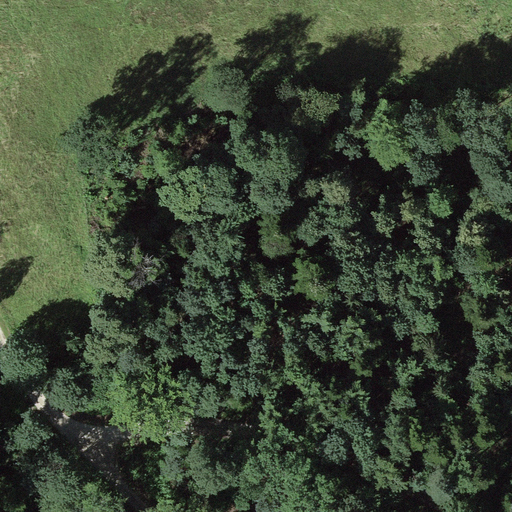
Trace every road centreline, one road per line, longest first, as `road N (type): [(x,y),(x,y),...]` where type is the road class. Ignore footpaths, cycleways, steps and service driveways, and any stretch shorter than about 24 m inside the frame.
road 1 (track): [(82,437),(228,426),(324,450),(455,511)]
road 2 (track): [(0,328),(38,389),(82,437)]
